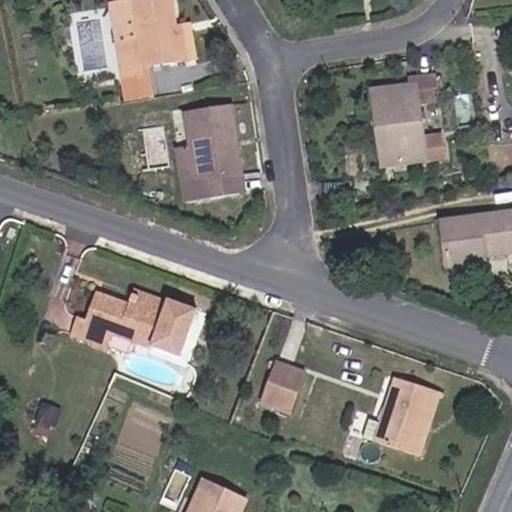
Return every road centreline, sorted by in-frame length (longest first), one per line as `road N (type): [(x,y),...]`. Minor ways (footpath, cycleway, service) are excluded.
road 1 (unclassified): [(0,179),(307,285)]
road 2 (residential): [(307,285),(280,59)]
road 3 (unclassified): [(307,285),(511,359)]
road 4 (residential): [(280,59),(425,35),(455,0)]
